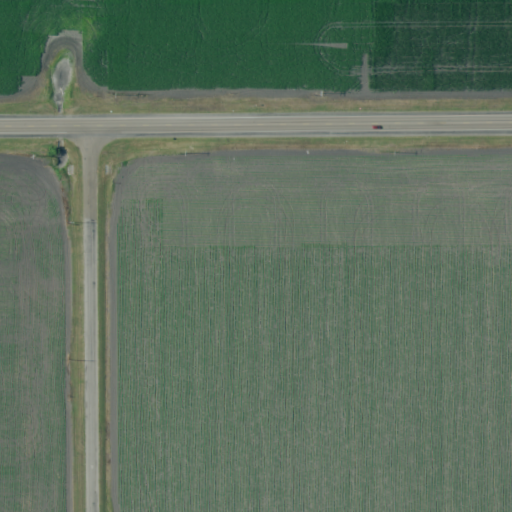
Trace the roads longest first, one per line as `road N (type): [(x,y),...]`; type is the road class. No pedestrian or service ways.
road 1 (secondary): [(0,126),(511,123)]
road 2 (residential): [(89,511),(87,126)]
